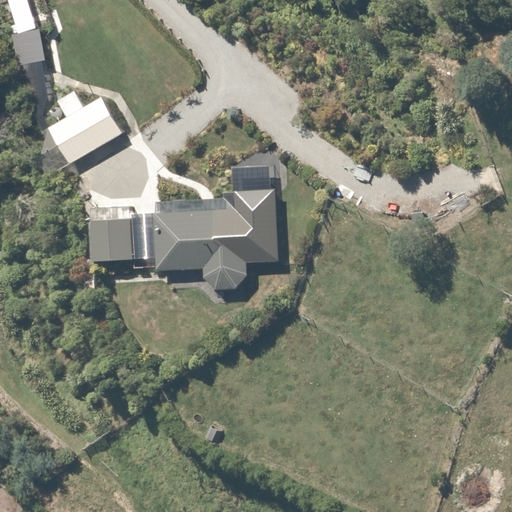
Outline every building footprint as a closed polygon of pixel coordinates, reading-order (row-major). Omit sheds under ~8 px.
[(98,90),(120,77),(92,26),(70,39),(98,90)] [(129,130),(106,94),(49,130),(72,166),(129,130)] [(362,130),(320,96),(306,113),(348,147),(362,130)] [(365,146),(349,162),(363,176),(379,159),(365,146)] [(155,215),(158,269),(207,266),(208,275),(217,289),(236,286),(247,273),(243,210),(155,215)] [(132,221),(92,222),(93,260),(133,259),(132,221)]
